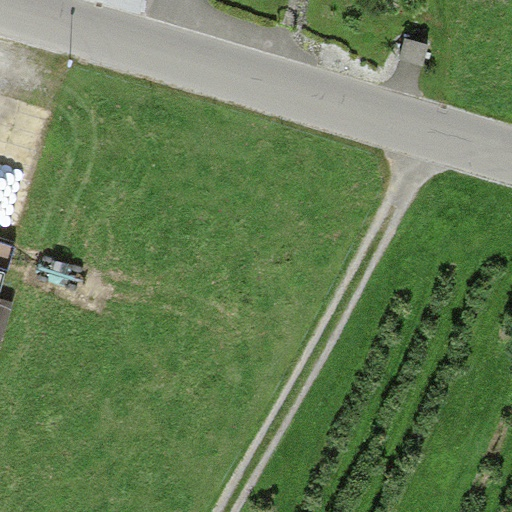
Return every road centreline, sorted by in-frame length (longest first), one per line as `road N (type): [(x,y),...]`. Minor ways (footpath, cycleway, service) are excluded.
road 1 (unclassified): [(511,155),(0,6)]
road 2 (track): [(232,511),(438,133)]
